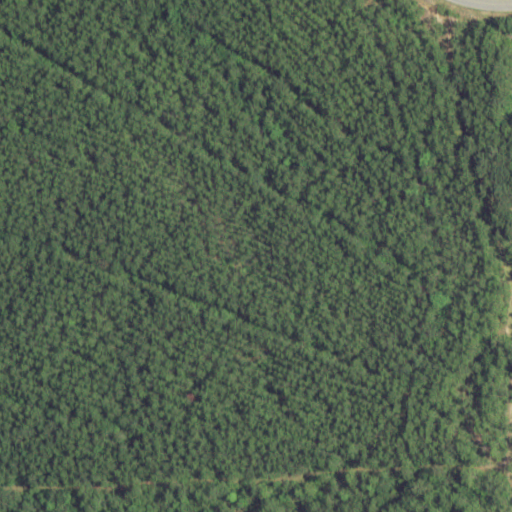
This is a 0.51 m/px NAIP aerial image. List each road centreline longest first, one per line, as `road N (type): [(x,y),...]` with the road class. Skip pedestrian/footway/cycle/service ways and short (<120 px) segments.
road 1 (residential): [(251,26),(267,196),(267,394),(281,511)]
road 2 (residential): [(0,3),(58,38),(298,22),(422,0)]
road 3 (residential): [(267,351),(434,351),(483,361),(511,380)]
